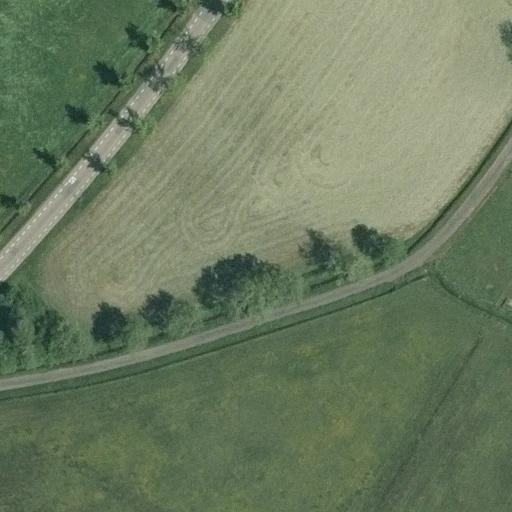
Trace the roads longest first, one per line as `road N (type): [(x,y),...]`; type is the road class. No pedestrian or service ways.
road 1 (unclassified): [(0,385),(112,360),(416,263),(511,140)]
road 2 (tertiary): [(0,270),(150,94),(214,0)]
